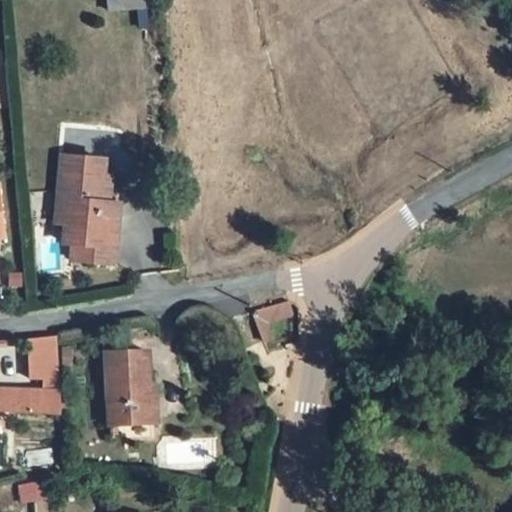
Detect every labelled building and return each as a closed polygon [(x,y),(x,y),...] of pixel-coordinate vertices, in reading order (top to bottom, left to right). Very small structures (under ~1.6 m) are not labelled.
[(65,153),(57,220),(65,220),(64,239),(73,240),(72,257),(114,261),(116,220),(101,218),(107,157),(65,153)] [(288,298),(255,305),(261,340),(293,333),(288,298)] [(58,325),(35,327),(36,377),(0,377),(0,400),(60,400),(58,325)] [(152,349),(110,348),(107,419),(141,421),(144,380),(151,380),(152,349)] [(17,483),(21,502),(44,498),(41,479),(17,483)]
